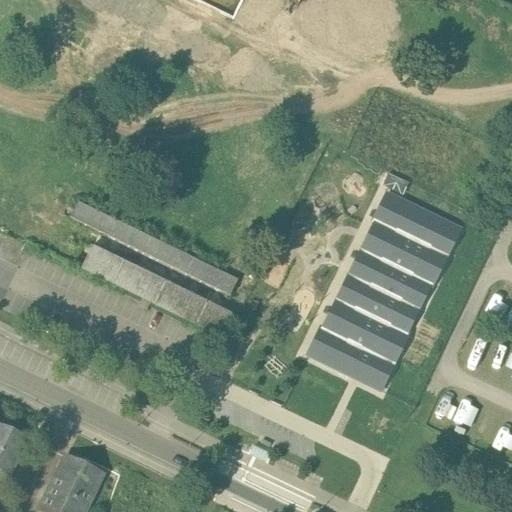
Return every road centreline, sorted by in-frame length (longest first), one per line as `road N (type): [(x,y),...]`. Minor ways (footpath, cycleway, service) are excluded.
road 1 (residential): [(0,370),(293,511)]
road 2 (residential): [(472,272),(355,511)]
